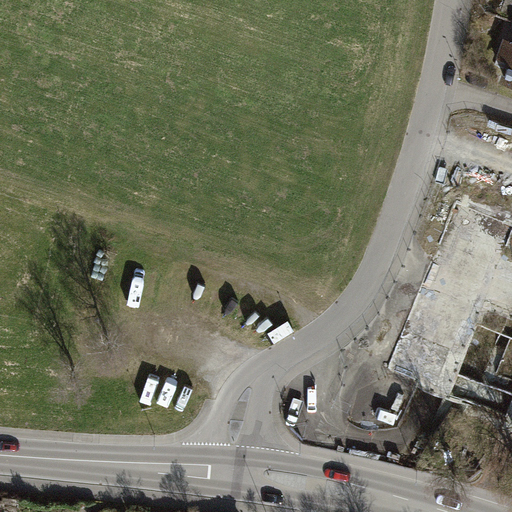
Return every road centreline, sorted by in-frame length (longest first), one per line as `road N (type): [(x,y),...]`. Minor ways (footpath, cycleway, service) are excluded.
road 1 (residential): [(231,472),(240,411),(253,385),(307,354),(371,279),(433,91)]
road 2 (primary): [(0,454),(231,472)]
road 3 (primary): [(231,472),(442,511)]
